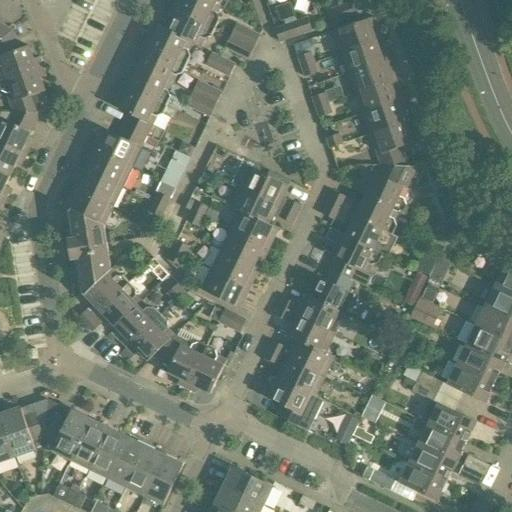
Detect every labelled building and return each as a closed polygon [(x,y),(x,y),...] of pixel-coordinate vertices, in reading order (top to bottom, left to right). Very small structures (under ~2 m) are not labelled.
[(209,0),(182,0),(182,1),(180,0),(176,0),(173,8),(216,29),(220,21),(218,15),(221,8),(222,6),(209,0)] [(209,0),(222,6),(221,8),(225,9),(229,0),(209,0)] [(350,2),(340,6),(345,19),(380,8),(377,0),(360,0),(351,3),(350,2)] [(340,6),(330,9),(335,23),(345,19),(340,6)] [(194,43),(193,44),(193,45),(201,49),(206,39),(212,37),(216,29),(173,8),(168,17),(173,19),(168,30),(168,31),(194,43)] [(334,31),(342,53),(382,39),(374,17),(334,31)] [(308,18),(298,22),(302,34),(312,31),(308,18)] [(280,42),(292,38),(302,34),(298,22),(275,30),(280,42)] [(0,24),(0,41),(12,30),(0,24)] [(236,24),(231,36),(254,48),(260,36),(236,24)] [(168,31),(168,30),(160,25),(154,38),(149,35),(144,44),(187,65),(191,57),(189,52),(193,45),(193,44),(194,43),(168,31)] [(29,46),(19,50),(12,30),(0,41),(0,81),(42,67),(39,57),(34,59),(29,46)] [(225,48),(249,59),(254,48),(231,36),(225,48)] [(342,53),(349,73),(389,59),(382,39),(342,53)] [(145,56),(139,68),(174,84),(177,77),(183,74),(187,65),(144,44),(140,54),(145,56)] [(206,65),(230,77),(235,64),(212,53),(206,65)] [(298,57),(302,67),(315,62),(312,53),(298,57)] [(389,59),(349,73),(356,94),(396,80),(389,59)] [(315,62),(302,67),(305,77),(319,73),(315,62)] [(12,113),(41,113),(46,103),(42,92),(45,91),(41,78),(46,77),(42,67),(0,81),(0,88),(1,91),(6,94),(12,113)] [(129,77),(124,86),(167,107),(171,98),(169,93),(174,84),(139,68),(134,79),(129,77)] [(356,94),(363,114),(403,100),(396,80),(356,94)] [(198,82),(192,94),(216,105),(221,93),(198,82)] [(129,114),(124,125),(148,137),(157,118),(163,115),(167,107),(124,86),(120,95),(125,97),(119,110),(129,114)] [(313,98),(316,108),(329,103),(326,93),(313,98)] [(187,105),(210,117),(216,105),(192,94),(187,105)] [(403,100),(363,114),(370,134),(410,120),(403,100)] [(316,108),(320,118),(333,113),(329,103),(316,108)] [(0,143),(26,156),(30,147),(25,145),(41,113),(12,113),(0,112),(0,143)] [(370,134),(381,165),(409,167),(403,147),(418,142),(410,120),(370,134)] [(148,137),(124,125),(118,136),(104,129),(94,149),(133,168),(148,137)] [(327,138),(330,148),(343,144),(340,134),(327,138)] [(16,163),(21,165),(26,156),(0,143),(0,169),(11,174),(16,163)] [(182,154),(190,158),(194,149),(186,145),(182,154)] [(94,149),(84,169),(123,188),(133,168),(94,149)] [(241,188),(279,206),(285,209),(296,215),(301,206),(283,197),(289,186),(242,163),(232,184),(241,188)] [(360,194),(365,197),(399,214),(403,216),(407,206),(404,199),(401,197),(405,188),(408,190),(415,188),(424,167),(409,167),(381,165),(370,187),(365,184),(360,194)] [(10,188),(5,186),(11,174),(0,169),(0,194),(6,197),(10,188)] [(123,188),(84,169),(75,188),(114,207),(123,188)] [(70,211),(70,210),(105,227),(105,225),(114,207),(75,188),(65,209),(70,211)] [(279,206),(241,188),(231,209),(240,213),(240,211),(269,225),(270,224),(279,206)] [(399,214),(365,197),(360,207),(356,205),(354,201),(334,191),(328,203),(393,234),(397,226),(395,221),(399,214)] [(153,202),(166,208),(170,199),(157,192),(153,202)] [(148,212),(161,218),(166,208),(153,202),(148,212)] [(196,202),(192,212),(205,218),(209,209),(196,202)] [(351,226),(346,236),(380,252),(383,245),(389,243),(393,234),(328,203),(323,215),(343,224),(346,223),(351,226)] [(280,218),(292,224),(296,215),(285,209),(280,218)] [(70,210),(70,211),(74,239),(68,240),(70,250),(108,244),(105,227),(70,210)] [(240,211),(240,213),(231,231),(269,249),(279,229),(270,224),(269,225),(240,211)] [(205,218),(192,212),(187,222),(200,228),(205,218)] [(441,222),(438,230),(449,236),(455,223),(446,221),(441,222)] [(152,237),(156,228),(143,222),(139,231),(152,237)] [(221,250),(259,269),(269,249),(231,231),(221,250)] [(341,246),(330,269),(354,281),(367,287),(373,275),(370,274),(373,266),(380,263),(384,254),(380,252),(346,236),(341,234),(336,244),(341,246)] [(178,241),(173,250),(186,257),(190,248),(178,241)] [(186,257),(173,250),(168,260),(181,267),(186,257)] [(259,269),(221,250),(212,269),(250,288),(259,269)] [(109,252),(71,258),(73,268),(79,267),(83,294),(84,295),(112,267),(109,252)] [(438,259),(434,268),(448,275),(453,266),(438,259)] [(511,269),(505,266),(495,287),(511,295),(511,269)] [(79,318),(86,325),(129,282),(122,276),(117,275),(112,270),(112,267),(84,295),(93,304),(79,318)] [(212,269),(202,290),(240,308),(250,288),(212,269)] [(349,292),(354,281),(330,269),(325,280),(316,275),(306,296),(345,315),(355,295),(349,292)] [(413,307),(428,278),(417,273),(406,295),(403,296),(400,301),(413,307)] [(107,319),(116,328),(143,302),(136,295),(136,290),(129,282),(86,325),(93,332),(107,319)] [(175,302),(186,292),(178,284),(167,295),(175,302)] [(431,302),(438,288),(429,284),(422,298),(431,302)] [(511,295),(495,287),(486,306),(511,319),(511,295)] [(182,310),(193,299),(186,292),(175,302),(182,310)] [(292,313),(297,316),(336,334),(345,315),(306,296),(301,306),(284,298),(279,307),(292,313)] [(432,328),(441,309),(419,298),(414,310),(410,317),(432,328)] [(120,341),(128,348),(161,316),(155,309),(149,308),(143,302),(116,328),(124,337),(120,341)] [(511,319),(486,306),(476,326),(511,342),(511,319)] [(287,322),(292,313),(279,307),(275,316),(287,322)] [(219,322),(240,332),(246,320),(225,310),(219,322)] [(128,348),(135,355),(139,351),(148,361),(155,355),(154,354),(175,334),(169,328),(168,323),(161,316),(128,348)] [(287,336),(296,340),(296,339),(326,354),(327,353),(336,334),(297,316),(287,336)] [(511,342),(476,326),(467,345),(504,363),(509,353),(511,355),(511,342)] [(178,384),(187,388),(207,347),(199,343),(193,344),(175,335),(175,334),(154,354),(155,355),(172,363),(167,373),(180,379),(178,384)] [(273,341),(269,350),(325,377),(335,356),(327,353),(326,354),(296,339),(296,340),(291,350),(273,341)] [(467,345),(457,365),(495,383),(504,363),(467,345)] [(211,394),(226,361),(219,357),(216,351),(207,347),(187,388),(196,393),(198,388),(211,394)] [(26,350),(28,360),(38,358),(36,348),(26,350)] [(282,368),(277,378),(316,396),(325,377),(269,350),(265,359),(277,365),(282,368)] [(485,403),(495,383),(457,365),(448,385),(485,403)] [(417,382),(439,392),(443,383),(422,372),(417,382)] [(324,400),(316,396),(277,378),(267,398),(282,405),(277,416),(309,431),(324,400)] [(429,424),(466,442),(476,422),(434,402),(439,392),(417,382),(412,392),(430,401),(425,412),(433,416),(429,424)] [(36,451),(44,451),(45,425),(40,425),(35,411),(24,415),(22,409),(1,417),(16,459),(36,451)] [(52,451),(71,460),(91,420),(80,415),(79,417),(71,412),(68,418),(57,413),(51,425),(45,425),(44,451),(52,451)] [(0,464),(16,459),(1,417),(0,417),(0,464)] [(101,425),(91,420),(71,460),(89,469),(108,431),(100,427),(101,425)] [(456,462),(466,442),(429,424),(419,444),(456,462)] [(353,436),(362,440),(365,433),(366,431),(358,427),(353,436)] [(341,430),(336,440),(346,444),(351,434),(341,430)] [(89,469),(108,478),(127,437),(117,432),(116,434),(108,431),(89,469)] [(138,442),(127,437),(108,478),(126,487),(145,448),(137,445),(138,442)] [(419,444),(410,463),(447,481),(456,462),(419,444)] [(126,487),(144,496),(164,455),(154,450),(153,452),(145,448),(126,487)] [(175,460),(164,455),(144,496),(164,505),(183,467),(174,462),(175,460)] [(468,455),(464,465),(485,475),(490,465),(468,455)] [(437,501),(447,481),(410,463),(400,483),(437,501)] [(464,465),(459,475),(481,485),(485,475),(464,465)] [(235,468),(226,487),(265,506),(274,487),(235,468)] [(396,481),(374,470),(369,480),(391,491),(396,481)] [(200,487),(196,495),(209,501),(213,493),(200,487)] [(230,511),(261,511),(265,506),(226,487),(217,505),(230,511)] [(65,502),(72,506),(78,493),(71,489),(65,502)] [(78,493),(72,506),(80,510),(86,497),(78,493)] [(209,501),(196,495),(192,502),(205,509),(209,501)] [(299,504),(312,510),(316,502),(303,496),(299,504)]
